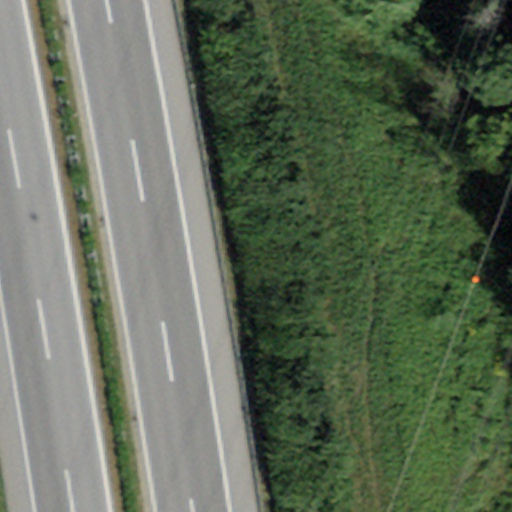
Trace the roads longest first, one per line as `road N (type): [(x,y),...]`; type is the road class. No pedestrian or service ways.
road 1 (motorway): [(190,511),(101,0)]
road 2 (motorway): [(0,74),(75,511)]
